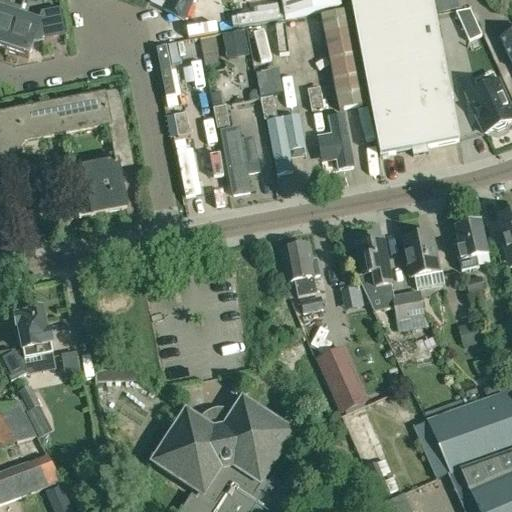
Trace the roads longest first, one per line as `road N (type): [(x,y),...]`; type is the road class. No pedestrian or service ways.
road 1 (residential): [(169,241),(511,171)]
road 2 (residential): [(135,52),(169,241)]
road 3 (residential): [(0,274),(169,241)]
